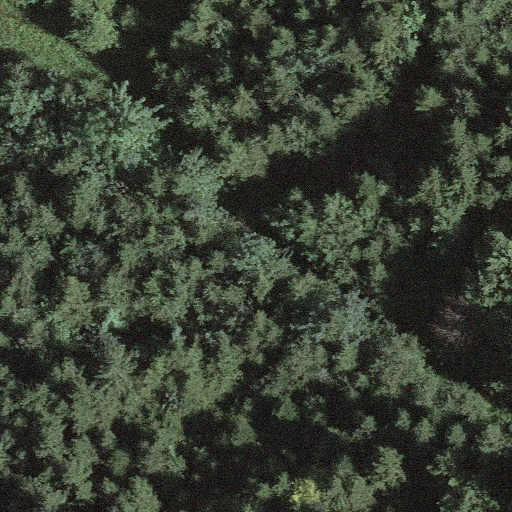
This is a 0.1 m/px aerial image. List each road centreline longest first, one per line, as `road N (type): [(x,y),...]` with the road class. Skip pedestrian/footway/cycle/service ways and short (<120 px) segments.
road 1 (track): [(0,5),(27,17),(126,97),(363,315),(511,414)]
road 2 (track): [(396,511),(511,475)]
